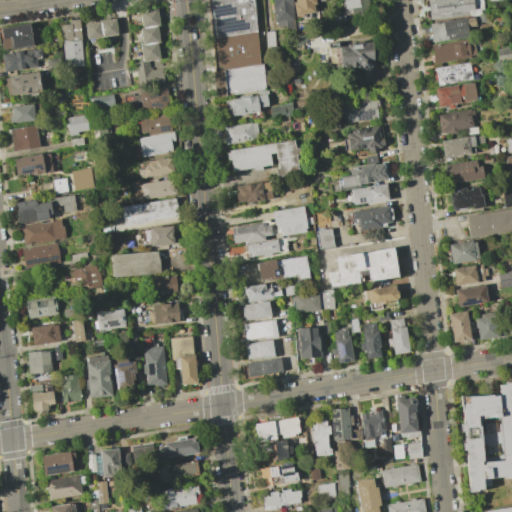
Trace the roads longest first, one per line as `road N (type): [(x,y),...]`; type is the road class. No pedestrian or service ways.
road 1 (residential): [(0,440),(511,357)]
road 2 (residential): [(398,0),(445,511)]
road 3 (tertiary): [(186,0),(231,511)]
road 4 (residential): [(0,312),(17,511)]
